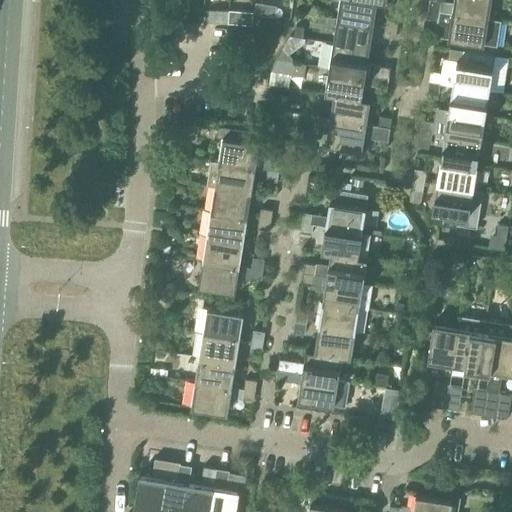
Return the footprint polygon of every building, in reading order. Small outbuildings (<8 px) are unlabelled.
[(341,0),(338,16),(373,22),(376,0),(341,0)] [(442,0),(430,0),(430,6),(441,8),(442,0)] [(491,0),(454,0),(453,10),(489,16),(491,0)] [(256,3),(255,11),(255,12),(265,14),(267,5),(256,3)] [(164,5),(164,16),(186,17),(187,6),(164,5)] [(497,44),(501,18),(489,16),(453,10),(441,8),(430,6),(428,17),(439,18),(443,24),(441,34),(497,44)] [(205,19),(205,20),(212,21),(229,22),(229,20),(230,9),(205,8),(205,19)] [(399,15),(387,13),(385,24),(397,26),(399,15)] [(334,40),(369,46),(373,22),(338,16),(334,40)] [(384,34),(395,35),(397,26),(385,24),(384,34)] [(369,46),(334,40),(330,64),(389,74),(391,64),(379,63),(379,61),(367,59),(369,46)] [(431,69),(430,81),(441,82),(454,85),(489,90),(495,54),(463,48),(462,58),(445,56),(443,71),(431,69)] [(273,69),(293,73),(295,61),(277,58),(273,69)] [(330,64),(326,89),(335,90),(362,95),(364,81),(388,85),(389,74),(330,64)] [(428,93),(439,95),(441,82),(430,81),(428,93)] [(489,90),(454,85),(450,109),(485,114),(489,90)] [(371,96),(362,95),(335,90),(331,115),(367,121),(367,119),(371,96)] [(422,129),(433,131),(432,133),(445,135),(446,133),(481,139),(485,114),(450,109),(440,107),(439,114),(436,113),(435,120),(424,119),(422,129)] [(393,113),(382,111),(380,121),(380,123),(391,125),(393,113)] [(317,113),(315,127),(329,129),(327,140),(362,146),(365,133),(389,137),(391,125),(380,123),(380,121),(367,119),(367,121),(331,115),(317,113)] [(420,141),(431,143),(432,133),(433,131),(422,129),(420,141)] [(442,157),(477,163),(481,139),(446,133),(445,135),(442,157)] [(260,140),(224,134),(220,160),(256,165),(269,167),(280,169),(282,159),(282,157),(271,155),(258,153),(260,140)] [(477,163),(442,157),(438,182),(473,187),(477,163)] [(209,182),(216,183),(252,189),(256,165),(220,160),(212,158),(209,182)] [(414,178),(425,180),(427,167),(416,166),(414,178)] [(267,179),(278,181),(278,180),(280,169),(269,167),(267,179)] [(412,190),(423,192),(425,180),(414,178),(412,190)] [(438,182),(434,206),(445,208),(443,220),(477,226),(483,189),(473,187),(438,182)] [(212,208),(248,214),(252,189),(216,183),(212,208)] [(328,212),(304,208),(304,210),(303,219),(362,229),(368,193),(369,189),(332,183),(332,187),(328,212)] [(261,216),(272,218),(274,206),(263,205),(261,216)] [(208,232),(244,238),(248,214),(212,208),(208,232)] [(272,218),(261,216),(259,228),(270,230),(272,218)] [(367,255),(371,231),(362,229),(303,219),(301,230),(300,232),(311,234),(313,224),(326,226),(322,248),(332,249),(367,255)] [(498,224),(495,247),(505,249),(507,230),(508,225),(498,224)] [(244,238),(208,232),(204,257),(240,262),(244,238)] [(317,260),(306,258),(304,271),(363,280),(367,255),(332,249),(329,262),(317,260)] [(255,253),(253,264),(264,266),(265,257),(266,255),(255,253)] [(204,257),(200,282),(236,288),(238,275),(251,277),(253,264),(240,262),(204,257)] [(251,277),(262,278),(262,277),(264,266),(253,264),(251,277)] [(367,305),(371,282),(363,280),(304,271),(302,282),(313,284),(326,286),(324,298),(359,304),(367,305)] [(359,304),(324,298),(320,323),(355,329),(359,304)] [(205,330),(240,336),(245,311),(209,305),(205,330)] [(296,319),(307,321),(309,309),(298,307),(296,319)] [(461,315),(459,327),(453,363),(478,367),(486,319),(461,315)] [(294,331),(305,332),(307,321),(296,319),(294,331)] [(494,370),(493,377),(489,379),(487,389),(483,414),(495,416),(499,392),(503,371),(510,323),(486,319),(478,367),(494,370)] [(342,351),(351,353),(355,329),(320,323),(316,348),(342,351)] [(434,323),(428,359),(453,363),(459,327),(434,323)] [(511,372),(511,323),(510,323),(503,371),(511,372)] [(255,326),(253,338),(264,340),(264,337),(266,328),(255,326)] [(201,355),(237,360),(240,336),(205,330),(201,355)] [(251,350),(262,352),(263,347),(264,340),(253,338),(251,350)] [(306,346),(304,360),(280,356),(278,367),(302,370),(338,376),(342,351),(316,348),(306,346)] [(197,379),(233,385),(237,360),(201,355),(197,379)] [(300,381),(298,396),(334,402),(345,404),(350,378),(338,376),(302,370),(278,367),(276,377),(288,379),(300,381)] [(258,377),(247,375),(245,387),(257,388),(258,377)] [(193,404),(228,410),(233,385),(197,379),(193,404)] [(446,408),(450,384),(438,382),(434,406),(446,408)] [(450,384),(446,408),(458,410),(462,386),(450,384)] [(243,398),(255,400),(257,388),(245,387),(243,398)] [(511,394),(499,392),(495,416),(507,418),(511,394)] [(383,405),(381,414),(396,417),(398,408),(383,405)] [(141,472),(135,508),(160,511),(169,458),(157,456),(154,474),(141,472)] [(179,465),(180,460),(169,458),(160,511),(161,511),(185,511),(190,480),(192,467),(179,465)] [(190,480),(185,511),(210,511),(218,466),(206,464),(203,482),(190,480)] [(243,490),(246,473),(229,470),(230,468),(218,466),(210,511),(235,511),(239,489),(243,490)] [(345,511),(347,507),(348,497),(313,491),(311,501),(309,511),(345,511)] [(402,504),(391,503),(390,509),(389,511),(457,511),(460,496),(453,495),(452,499),(417,493),(414,506),(402,504)]
